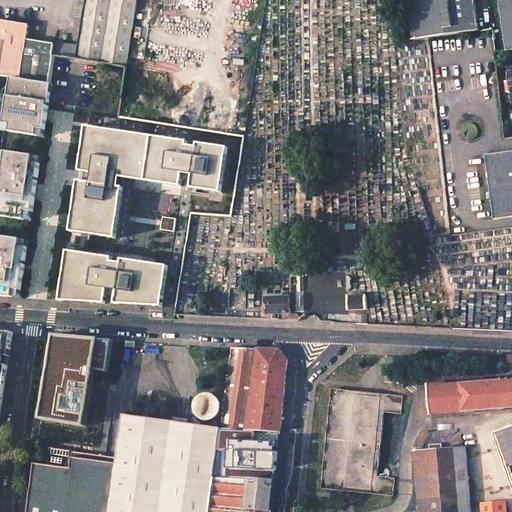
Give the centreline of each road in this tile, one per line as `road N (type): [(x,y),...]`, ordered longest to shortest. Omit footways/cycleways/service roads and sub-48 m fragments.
road 1 (unclassified): [(289,332),(34,316)]
road 2 (residential): [(34,316),(70,107)]
road 3 (residential): [(6,511),(34,316)]
road 4 (unclassified): [(511,343),(343,335)]
road 5 (residential): [(290,511),(303,373)]
